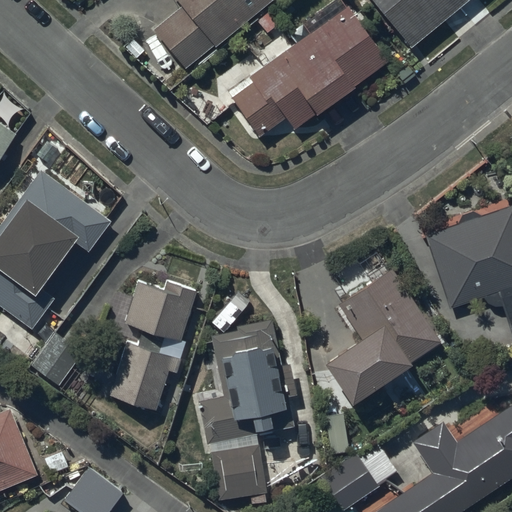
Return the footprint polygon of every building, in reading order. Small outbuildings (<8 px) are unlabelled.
[(271,0),(174,0),(180,7),(153,29),(184,68),(213,44),(215,46),(271,0)] [(370,0),(412,52),(465,9),(458,0),(370,0)] [(475,0),(458,0),(465,9),(475,0)] [(354,92),(389,66),(349,11),(300,46),(344,105),(357,96),(354,92)] [(319,122),(344,105),(300,46),(251,82),(255,87),(234,102),(260,141),(287,122),(296,133),(316,119),(319,122)] [(0,149),(13,133),(0,123),(0,149)] [(109,219),(41,168),(3,219),(56,259),(74,236),(88,247),(109,219)] [(511,213),(428,242),(452,315),(501,298),(511,294),(511,213)] [(56,259),(3,219),(0,222),(0,305),(29,327),(51,298),(36,287),(56,259)] [(111,392),(152,404),(169,345),(178,348),(194,295),(133,278),(120,322),(141,328),(136,343),(127,340),(111,392)] [(440,346),(393,278),(340,315),(360,343),(330,363),(357,403),(440,346)] [(511,294),(501,298),(511,334),(511,294)] [(205,444),(292,424),(287,402),(299,401),(293,369),(281,372),(267,311),(212,325),(222,395),(194,400),(205,444)] [(56,384),(80,354),(55,334),(30,364),(56,384)] [(374,511),(461,511),(511,478),(511,404),(457,442),(443,422),(412,443),(433,473),(374,511)] [(0,487),(35,472),(9,406),(0,409),(0,487)] [(257,443),(209,450),(216,498),(264,491),(257,443)] [(359,456),(358,455),(324,478),(346,511),(380,489),(378,486),(398,472),(378,443),(359,456)] [(107,511),(122,492),(88,466),(64,498),(82,511),(107,511)]
